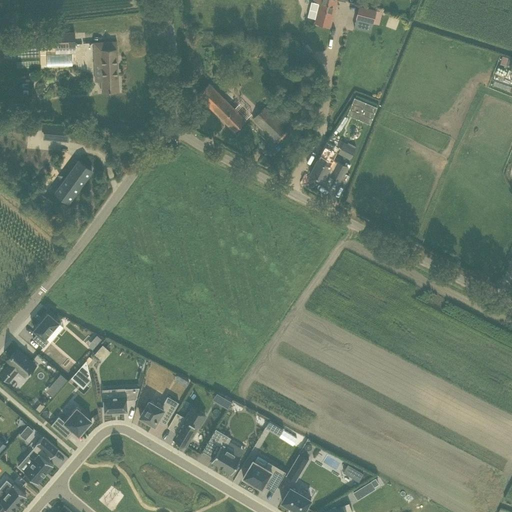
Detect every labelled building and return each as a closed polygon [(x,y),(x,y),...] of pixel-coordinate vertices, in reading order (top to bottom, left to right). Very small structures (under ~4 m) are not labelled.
[(336,0),(313,0),(313,2),(311,1),(308,16),(315,18),(314,22),(330,26),(336,0)] [(360,5),(356,18),(373,22),(376,9),(360,5)] [(55,47),(75,46),(75,32),(55,33),(55,47)] [(102,80),(102,91),(119,90),(117,41),(93,42),(95,80),(102,80)] [(502,55),(500,63),(506,65),(508,57),(502,55)] [(238,111),(209,82),(198,94),(235,131),(250,115),(242,107),(238,111)] [(354,97),(347,114),(370,123),(376,106),(354,97)] [(288,129),(265,107),(253,119),(276,141),(288,129)] [(44,123),(43,135),(69,137),(70,125),(44,123)] [(356,148),(348,144),(342,154),(350,159),(356,148)] [(322,161),(318,159),(310,173),(322,179),(326,172),(331,174),(330,175),(340,180),(348,166),(337,161),(325,155),(322,161)] [(79,160),(56,192),(68,202),(92,170),(79,160)] [(49,207),(34,195),(31,200),(45,211),(49,207)] [(48,312),(42,319),(40,322),(34,328),(38,332),(33,337),(43,346),(49,340),(45,337),(59,321),(48,312)] [(96,345),(92,341),(88,345),(93,349),(96,345)] [(103,344),(95,353),(102,360),(110,351),(103,344)] [(35,364),(32,361),(22,353),(17,348),(13,352),(11,355),(7,359),(10,362),(4,369),(7,371),(7,372),(9,374),(10,373),(13,376),(19,369),(25,375),(35,364)] [(63,384),(67,379),(62,374),(58,379),(63,384)] [(175,374),(172,380),(185,385),(188,379),(175,374)] [(118,390),(118,394),(103,395),(104,412),(113,411),(119,411),(127,411),(127,399),(136,398),(140,386),(125,387),(125,390),(118,390)] [(141,418),(140,419),(146,423),(146,421),(154,426),(156,421),(165,426),(178,403),(167,396),(162,405),(157,402),(155,405),(148,401),(139,417),(141,418)] [(224,397),(220,403),(227,408),(232,401),(232,400),(224,396),(224,397)] [(90,420),(92,419),(77,407),(65,421),(59,415),(51,424),(67,438),(74,429),(77,432),(79,434),(83,429),(86,426),(87,427),(92,422),(90,420)] [(174,437),(177,439),(179,441),(179,440),(181,441),(186,444),(191,436),(197,424),(199,425),(205,415),(203,414),(204,414),(192,407),(190,411),(188,410),(184,416),(176,412),(170,423),(168,426),(174,430),(177,432),(176,434),(174,437)] [(211,435),(208,440),(216,445),(217,444),(220,446),(215,454),(213,457),(211,460),(231,472),(241,457),(240,456),(225,447),(229,440),(231,437),(216,428),(211,435)] [(24,471),(37,482),(53,464),(44,457),(48,453),(52,456),(58,449),(43,435),(36,443),(37,444),(33,448),(39,453),(24,471)] [(299,452),(286,474),(291,477),(296,480),(309,458),(299,452)] [(253,482),(255,484),(260,487),(261,487),(262,488),(262,487),(263,485),(268,488),(274,491),(286,471),(268,461),(265,466),(254,460),(253,459),(243,476),(245,478),(245,479),(252,484),(253,482)] [(358,469),(353,477),(359,481),(364,473),(358,469)] [(370,480),(363,485),(368,492),(374,487),(370,480)] [(0,501),(0,511),(1,511),(6,507),(12,511),(26,495),(14,484),(13,485),(6,493),(0,487),(0,501)] [(302,511),(311,499),(290,486),(282,501),(292,507),(300,511),(302,511)]
